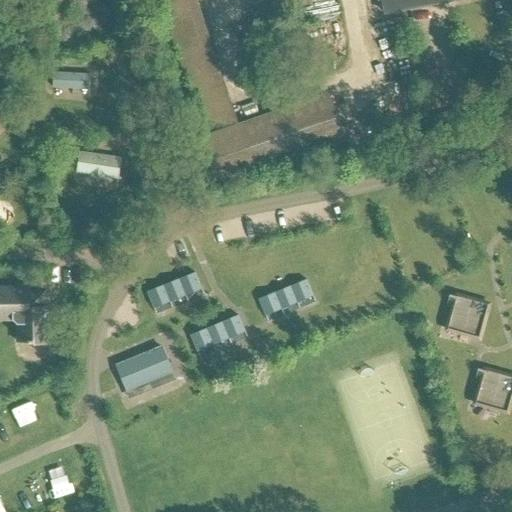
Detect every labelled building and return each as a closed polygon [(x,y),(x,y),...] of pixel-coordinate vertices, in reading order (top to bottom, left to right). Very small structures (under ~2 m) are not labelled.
[(511,0),(383,0),(386,13),(459,0),(509,0),(511,7),(511,6),(511,0)] [(90,90),(91,74),(54,72),(53,88),(90,90)] [(199,137),(215,186),(346,143),(330,94),(199,137)] [(119,180),(122,158),(80,152),(76,173),(89,175),(89,179),(105,181),(106,178),(119,180)] [(154,309),(202,289),(195,272),(147,291),(154,309)] [(313,296),(307,279),(258,299),(265,316),(313,296)] [(0,321),(17,321),(30,321),(29,294),(29,288),(0,288),(0,321)] [(482,342),(493,303),(455,292),(444,331),(482,342)] [(17,321),(18,343),(29,342),(29,345),(50,345),(50,309),(44,309),(44,294),(29,294),(30,321),(17,321)] [(246,332),(238,315),(190,335),(197,352),(246,332)] [(173,373),(162,346),(124,362),(135,389),(173,373)] [(510,416),(511,407),(511,374),(482,366),(471,405),(510,416)]
